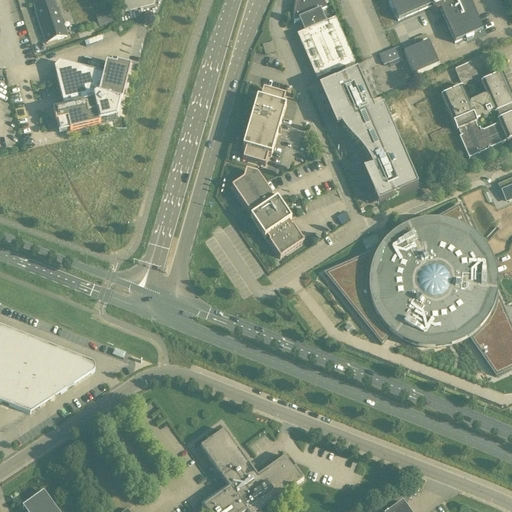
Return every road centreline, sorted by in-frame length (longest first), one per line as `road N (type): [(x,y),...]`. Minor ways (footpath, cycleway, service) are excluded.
road 1 (unclassified): [(0,473),(141,379),(165,372),(511,505)]
road 2 (primary): [(165,318),(511,457)]
road 3 (primary): [(511,434),(170,300)]
road 4 (primary): [(170,300),(260,0)]
road 5 (primary): [(233,0),(145,292)]
road 6 (unclassified): [(357,227),(275,37),(283,0)]
road 7 (unclassified): [(357,227),(511,161)]
road 8 (secondary): [(145,292),(0,238)]
road 9 (secondary): [(0,256),(140,308)]
